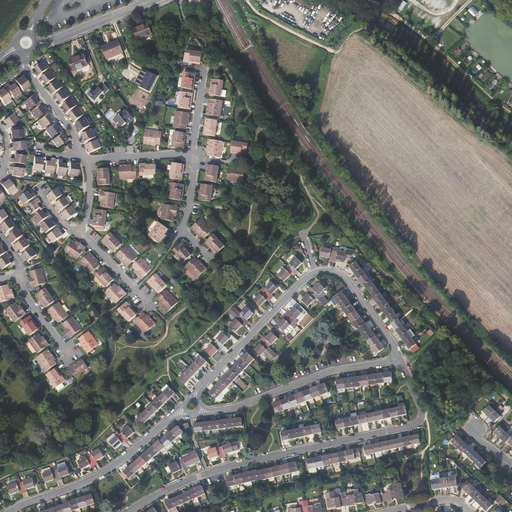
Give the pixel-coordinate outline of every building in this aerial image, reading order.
[(468,10),(475,16),(479,11),(473,5),(468,10)] [(139,40),(154,34),(149,23),(135,29),(139,40)] [(125,53),(120,40),(103,47),(108,59),(125,53)] [(186,50),(184,62),(190,62),(190,61),(201,62),(202,52),(186,50)] [(90,65),(85,54),(69,60),(73,72),(90,65)] [(37,77),(49,68),(44,61),(34,68),(36,71),(34,72),(37,77)] [(135,85),(151,92),(159,75),(143,67),(135,85)] [(46,84),(56,77),(51,70),(39,79),(42,83),(44,82),(46,84)] [(484,82),(491,74),(488,70),(480,78),(484,82)] [(192,89),(193,79),(195,79),(196,73),(184,72),(183,78),(180,77),(178,87),(192,89)] [(22,75),(18,78),(17,77),(14,79),(23,91),(30,85),(22,75)] [(212,78),(211,85),(213,85),(211,95),(221,96),(222,91),(223,80),(212,78)] [(494,79),(488,87),(492,90),(498,81),(494,79)] [(63,87),(58,80),(48,87),(50,89),(48,91),(51,95),(63,87)] [(13,83),(9,86),(8,83),(4,85),(14,98),(21,92),(13,83)] [(104,91),(106,93),(110,88),(104,83),(96,92),(90,86),(85,91),(96,101),(104,91)] [(0,99),(3,103),(10,98),(3,88),(0,89),(0,99)] [(60,103),(70,96),(65,89),(53,98),(56,102),(58,101),(60,103)] [(189,109),(190,99),(192,99),(193,93),(181,91),(179,108),(189,109)] [(37,96),(35,93),(26,100),(23,102),(28,109),(38,102),(35,98),(37,96)] [(77,105),(72,98),(62,105),(64,108),(62,110),(65,114),(77,105)] [(210,106),(208,106),(207,115),(220,117),(223,100),(211,99),(210,102),(210,106)] [(45,106),(42,108),(39,104),(30,111),(35,119),(48,109),(45,106)] [(74,122),(84,115),(78,108),(67,116),(70,121),(72,119),(74,122)] [(129,122),(133,119),(126,110),(119,114),(120,115),(114,120),(117,124),(119,122),(122,126),(128,121),(129,122)] [(187,121),(189,122),(190,113),(176,111),(174,127),(186,129),(186,125),(187,121)] [(50,112),(37,121),(42,128),(52,121),(49,117),(52,115),(50,112)] [(6,129),(18,120),(13,113),(4,120),(7,124),(4,126),(6,129)] [(78,133),(90,125),(86,118),(75,125),(78,129),(76,130),(78,133)] [(208,119),(206,129),(205,129),(204,134),(215,136),(217,120),(208,119)] [(60,125),(58,126),(55,122),(45,130),(50,137),(62,129),(60,125)] [(10,139),(24,137),(23,128),(10,130),(11,135),(9,135),(10,139)] [(83,143),(97,137),(93,129),(81,134),(84,139),(82,140),(83,143)] [(153,145),(153,143),(157,144),(160,144),(162,132),(146,130),(144,144),(153,145)] [(175,131),(172,147),(184,149),(184,143),(183,143),(185,133),(175,131)] [(66,135),(65,136),(62,132),(52,140),(57,147),(68,139),(66,135)] [(102,147),(98,139),(85,146),(86,149),(88,148),(90,153),(102,147)] [(207,148),(209,148),(208,152),(208,156),(220,158),(222,141),(209,139),(207,148)] [(11,151),(25,149),(24,140),(12,142),(12,147),(11,147),(11,151)] [(241,153),(241,154),(247,155),(249,144),(232,142),(231,151),(241,153)] [(10,162),(25,164),(26,155),(15,153),(14,158),(11,158),(10,162)] [(34,155),(32,169),(41,171),(43,158),(40,158),(38,157),(38,156),(34,155)] [(51,158),(51,161),(46,161),(44,172),(53,174),(55,158),(51,158)] [(58,159),(56,174),(64,175),(66,164),(61,163),(62,159),(58,159)] [(70,160),(68,175),(76,176),(78,164),(73,163),(74,161),(73,161),(70,160)] [(181,174),(183,164),(173,162),(170,178),(182,180),(183,174),(181,174)] [(140,175),(157,174),(156,165),(145,165),(145,164),(140,164),(140,175)] [(136,166),(132,166),(128,166),(128,165),(119,165),(120,179),(137,178),(136,166)] [(219,166),(209,165),(207,175),(206,175),(205,180),(216,182),(219,166)] [(23,177),(25,168),(9,166),(9,170),(12,170),(11,175),(23,177)] [(245,168),(236,167),(236,169),(232,168),(229,168),(227,180),(243,182),(245,168)] [(109,168),(99,169),(100,179),(98,179),(98,185),(110,184),(109,168)] [(0,183),(8,194),(16,189),(9,180),(8,179),(4,182),(3,181),(0,182),(0,183)] [(182,190),(183,190),(184,184),(173,183),(170,199),(180,200),(182,190)] [(201,194),(200,194),(199,200),(210,202),(213,185),(203,184),(201,194)] [(49,194),(51,197),(48,199),(49,199),(52,203),(63,194),(58,187),(49,194)] [(19,198),(24,205),(36,196),(35,194),(34,192),(31,195),(28,191),(19,198)] [(101,191),(100,198),(103,198),(102,201),(101,207),(113,208),(115,193),(101,191)] [(59,213),(70,204),(65,197),(55,204),(57,206),(55,208),(56,209),(59,213)] [(26,207),(31,214),(41,207),(38,203),(41,201),(38,198),(26,207)] [(177,213),(178,206),(164,204),(162,219),(173,221),(174,215),(174,213),(177,213)] [(77,213),(72,206),(60,215),(63,218),(63,219),(66,217),(68,220),(77,213)] [(0,222),(9,216),(4,209),(0,211),(0,222)] [(96,215),(95,225),(104,227),(107,211),(95,209),(95,215),(96,215)] [(33,217),(38,224),(51,215),(49,213),(48,212),(46,214),(43,210),(33,217)] [(41,226),(46,233),(56,225),(54,222),(54,221),(55,220),(53,217),(41,226)] [(5,230),(7,233),(16,226),(11,218),(0,226),(0,228),(2,231),(3,232),(5,230)] [(199,233),(201,236),(204,238),(212,230),(201,218),(191,228),(197,234),(199,233)] [(159,242),(162,237),(161,236),(167,228),(159,222),(149,235),(159,242)] [(60,227),(48,235),(54,242),(64,235),(61,231),(62,230),(60,227)] [(12,244),(23,235),(18,228),(9,235),(11,238),(8,239),(10,242),(12,244)] [(110,232),(102,240),(106,244),(107,243),(114,251),(122,244),(110,232)] [(225,246),(214,234),(205,242),(209,246),(210,245),(217,253),(225,246)] [(19,249),(21,252),(30,245),(25,238),(14,247),(17,251),(19,249)] [(80,243),(79,245),(76,244),(72,241),(65,250),(78,259),(86,247),(80,243)] [(186,246),(181,242),(173,250),(184,262),(191,255),(184,247),(186,246)] [(114,251),(107,243),(106,244),(113,252),(114,251)] [(126,245),(116,255),(122,261),(123,260),(126,263),(128,266),(137,257),(126,245)] [(217,253),(210,245),(209,246),(216,254),(217,253)] [(193,254),(186,246),(184,247),(191,255),(193,254)] [(38,254),(32,247),(20,256),(21,257),(23,260),(24,260),(26,259),(28,261),(38,254)] [(330,251),(330,250),(321,248),(320,257),(328,259),(328,261),(331,262),(333,251),(330,251)] [(331,262),(335,263),(335,260),(344,262),(346,253),(337,251),(337,252),(333,251),(331,262)] [(91,274),(100,265),(97,262),(95,260),(96,258),(90,252),(80,262),(91,274)] [(11,256),(9,253),(0,260),(0,266),(2,270),(12,263),(9,259),(11,257),(11,256)] [(197,278),(207,268),(201,262),(199,263),(197,260),(194,257),(185,266),(197,278)] [(294,257),(288,264),(289,265),(286,267),(294,274),(296,272),(294,270),(301,264),(294,257)] [(139,272),(137,274),(141,279),(151,269),(141,258),(133,266),(137,270),(139,272)] [(353,274),(360,269),(355,262),(348,267),(353,274)] [(114,279),(107,272),(108,271),(104,267),(95,275),(107,286),(114,279)] [(284,270),(283,269),(277,275),(283,282),(289,275),(291,277),(294,274),(286,267),(284,270)] [(41,268),(30,271),(32,277),(33,280),(30,281),(32,287),(34,287),(46,283),(41,268)] [(358,280),(365,275),(360,269),(353,274),(358,280)] [(114,279),(115,278),(108,271),(107,272),(114,279)] [(159,271),(148,282),(152,286),(153,285),(160,292),(167,285),(160,278),(164,275),(159,271)] [(365,275),(358,280),(362,286),(363,286),(369,281),(365,275)] [(368,292),(375,287),(370,281),(369,281),(363,286),(368,292)] [(336,287),(339,292),(347,288),(344,282),(336,287)] [(270,283),(264,289),(265,290),(262,292),(270,300),(272,297),(270,295),(276,289),(270,283)] [(315,298),(317,295),(318,296),(324,289),(318,283),(311,289),(309,288),(307,290),(315,298)] [(0,297),(1,302),(15,298),(13,292),(10,293),(10,290),(8,284),(0,286),(0,297)] [(127,293),(122,288),(120,290),(118,288),(114,284),(106,292),(116,303),(127,293)] [(160,292),(153,285),(152,286),(159,293),(160,292)] [(372,298),(379,293),(375,287),(368,292),(372,298)] [(45,288),(36,295),(39,299),(41,299),(47,307),(55,301),(45,288)] [(300,301),(307,307),(313,301),(312,300),(315,298),(307,290),(304,293),(306,295),(300,301)] [(168,312),(178,302),(166,291),(158,299),(160,301),(163,304),(162,306),(168,312)] [(259,307),(265,300),(267,302),(270,300),(262,292),(260,295),(259,294),(253,301),(259,307)] [(338,304),(345,298),(341,292),(333,298),(338,304)] [(377,305),(384,300),(379,293),(372,298),(377,305)] [(350,305),(345,298),(338,304),(342,310),(350,305)] [(382,311),(389,306),(384,300),(377,305),(382,311)] [(54,316),(56,320),(59,323),(68,315),(59,302),(48,310),(53,317),(54,316)] [(136,315),(129,307),(130,306),(126,302),(118,310),(129,322),(136,315)] [(15,322),(27,313),(23,308),(20,309),(19,307),(15,303),(6,309),(15,322)] [(355,311),(350,305),(342,310),(347,317),(355,311)] [(136,315),(137,314),(130,306),(129,307),(136,315)] [(386,317),(393,312),(389,306),(382,311),(386,317)] [(230,310),(238,317),(240,315),(240,314),(233,308),(230,310)] [(246,321),(252,314),(246,308),(240,314),(240,315),(238,317),(245,325),(248,322),(246,321)] [(283,315),(291,322),(293,320),(294,321),(300,314),(294,308),(287,314),(285,313),(283,315)] [(228,313),(235,319),(235,320),(238,317),(230,310),(228,313)] [(359,318),(355,311),(347,317),(352,323),(359,318)] [(393,312),(386,317),(391,324),(397,319),(398,319),(393,312)] [(150,317),(148,318),(146,316),(143,313),(134,321),(146,333),(156,324),(150,317)] [(281,318),(283,320),(276,326),(283,332),(289,326),(288,325),(291,322),(283,315),(281,318)] [(38,329),(32,321),(34,320),(30,316),(21,322),(30,335),(38,329)] [(81,329),(72,317),(63,323),(66,328),(68,330),(66,332),(70,338),(81,329)] [(229,326),(235,332),(241,326),(243,327),(245,325),(238,317),(235,320),(235,319),(229,326)] [(359,318),(352,323),(356,330),(357,329),(364,324),(359,318)] [(395,331),(402,326),(397,319),(391,324),(390,324),(395,331)] [(294,326),(291,322),(288,325),(289,326),(283,332),(285,334),(287,333),(294,326)] [(357,329),(362,335),(369,330),(365,323),(364,324),(357,329)] [(400,337),(406,332),(402,326),(395,331),(400,337)] [(362,335),(366,342),(374,336),(369,330),(362,335)] [(98,345),(89,331),(79,339),(81,342),(83,345),(82,346),(87,353),(98,345)] [(404,343),(411,338),(406,332),(400,337),(404,343)] [(222,333),(215,340),(216,340),(214,343),(221,350),(224,348),(222,346),(228,339),(222,333)] [(270,345),(276,339),(270,333),(264,339),(262,337),(259,340),(267,347),(269,345),(270,345)] [(43,340),(41,338),(38,334),(29,340),(38,353),(50,344),(46,339),(43,340)] [(366,342),(371,348),(379,342),(374,336),(366,342)] [(409,350),(416,345),(411,338),(404,343),(409,350)] [(259,340),(257,342),(259,344),(253,351),(259,357),(262,354),(265,350),(267,347),(259,340)] [(383,349),(379,342),(371,348),(376,354),(383,349)] [(211,345),(204,351),(211,357),(217,351),(219,353),(221,350),(214,343),(211,345)] [(265,350),(262,354),(264,357),(267,357),(272,361),(276,356),(267,347),(265,350)] [(54,360),(52,357),(53,356),(48,349),(37,357),(47,371),(57,364),(54,360)] [(253,360),(246,353),(241,359),(248,366),(253,360)] [(206,363),(200,357),(194,363),(200,368),(206,363)] [(74,366),(73,364),(68,368),(75,377),(89,368),(83,359),(74,366)] [(236,365),(242,371),(248,366),(241,359),(236,365)] [(189,368),(195,374),(200,368),(194,363),(189,368)] [(242,371),(236,365),(230,370),(237,377),(242,371)] [(195,374),(189,368),(183,374),(189,380),(195,374)] [(66,381),(62,376),(61,377),(55,369),(47,375),(57,388),(66,381)] [(237,377),(230,370),(225,376),(231,383),(237,377)] [(382,374),(384,383),(392,382),(390,373),(382,374)] [(189,380),(183,374),(178,380),(184,385),(189,380)] [(384,383),(382,374),(375,375),(376,385),(384,383)] [(376,385),(375,375),(367,376),(368,386),(376,385)] [(231,383),(225,376),(219,382),(226,388),(231,383)] [(367,376),(359,377),(360,387),(368,386),(367,376)] [(231,389),(240,379),(238,377),(228,387),(231,389)] [(359,377),(351,378),(353,388),(360,387),(359,377)] [(351,378),(343,380),(345,389),(353,388),(351,378)] [(337,390),(345,389),(343,380),(335,381),(337,390)] [(214,387),(221,394),(226,388),(219,382),(214,387)] [(327,393),(324,384),(316,387),(320,396),(327,393)] [(214,387),(208,393),(215,400),(221,394),(214,387)] [(309,390),(312,399),(320,396),(316,387),(309,390)] [(163,393),(169,399),(175,394),(169,388),(163,393)] [(312,399),(309,390),(302,393),(305,402),(312,399)] [(157,399),(163,405),(169,399),(163,393),(157,399)] [(294,396),(298,405),(305,402),(302,393),(294,396)] [(223,396),(221,394),(215,400),(218,403),(224,397),(223,396)] [(298,405),(294,396),(287,399),(291,408),(298,405)] [(152,404),(158,410),(163,405),(157,399),(152,404)] [(280,402),(283,411),(291,408),(287,399),(280,402)] [(280,402),(272,405),(276,414),(283,411),(280,402)] [(158,410),(152,404),(146,410),(152,416),(158,410)] [(484,412),(489,417),(495,411),(491,407),(490,406),(484,412)] [(504,409),(500,406),(498,408),(495,411),(489,417),(495,423),(501,417),(498,414),(504,409)] [(396,408),(398,417),(406,415),(404,407),(396,408)] [(390,418),(398,417),(396,408),(389,410),(390,418)] [(140,415),(146,421),(152,416),(146,410),(140,415)] [(389,410),(381,412),(383,420),(390,418),(389,410)] [(381,412),(373,413),(375,422),(383,420),(381,412)] [(373,413),(366,415),(367,423),(375,422),(373,413)] [(146,421),(140,415),(135,421),(141,427),(146,421)] [(366,415),(358,417),(360,425),(367,423),(366,415)] [(358,417),(350,418),(352,426),(360,425),(358,417)] [(350,418),(342,420),(344,428),(352,426),(350,418)] [(240,419),(233,420),(233,428),(241,427),(240,419)] [(226,429),(233,428),(233,420),(225,421),(226,429)] [(335,422),(336,430),(344,428),(342,420),(335,422)] [(210,431),(218,430),(217,421),(209,422),(210,431)] [(218,430),(226,429),(225,421),(217,421),(218,430)] [(202,432),(210,431),(209,422),(201,423),(202,432)] [(202,432),(201,423),(193,424),(194,433),(202,432)] [(311,427),(313,435),(321,433),(319,425),(311,427)] [(494,432),(500,438),(506,432),(500,426),(494,432)] [(133,433),(127,427),(121,432),(121,433),(119,435),(126,443),(128,441),(127,439),(133,433)] [(171,432),(177,438),(183,433),(178,427),(171,432)] [(313,435),(311,427),(304,428),(305,437),(313,435)] [(305,437),(304,428),(296,430),(298,438),(305,437)] [(298,438),(296,430),(288,432),(290,440),(298,438)] [(166,437),(171,444),(177,438),(171,432),(166,437)] [(281,433),(282,442),(290,440),(288,432),(281,433)] [(500,438),(506,444),(508,442),(511,437),(506,432),(500,438)] [(109,443),(115,450),(121,444),(123,446),(126,443),(119,435),(116,438),(115,437),(109,443)] [(451,441),(457,447),(462,441),(457,435),(451,441)] [(410,437),(412,445),(419,444),(417,436),(410,437)] [(171,444),(166,437),(160,442),(164,448),(165,449),(171,444)] [(402,439),(404,447),(412,445),(410,437),(402,439)] [(404,447),(402,439),(395,441),(396,449),(404,447)] [(387,442),(389,450),(396,449),(395,441),(387,442)] [(457,447),(462,452),(463,451),(468,446),(462,441),(457,447)] [(160,442),(159,442),(153,447),(158,453),(164,448),(160,442)] [(389,450),(387,442),(379,444),(381,452),(389,450)] [(231,443),(222,446),(223,447),(219,448),(223,458),(226,457),(225,454),(233,452),(231,443)] [(371,446),(373,454),(381,452),(379,444),(371,446)] [(463,451),(469,457),(475,451),(469,445),(468,446),(463,451)] [(373,454),(371,446),(363,447),(365,456),(373,454)] [(158,453),(153,447),(147,452),(152,458),(158,453)] [(216,449),(216,448),(207,451),(210,459),(218,457),(219,459),(223,458),(219,448),(216,449)] [(99,449),(91,454),(92,454),(89,456),(94,465),(97,464),(96,461),(103,457),(99,449)] [(347,462),(354,460),(354,458),(353,452),(352,451),(345,452),(347,462)] [(469,457),(475,462),(481,456),(475,451),(469,457)] [(141,457),(146,463),(152,458),(147,452),(141,457)] [(347,462),(345,452),(337,454),(339,463),(347,462)] [(329,456),(331,465),(339,463),(337,454),(329,456)] [(86,458),(85,457),(77,462),(82,469),(90,465),(91,467),(94,465),(89,456),(86,458)] [(191,456),(183,459),(183,460),(180,462),(185,472),(188,470),(186,467),(195,464),(191,456)] [(331,465),(329,456),(322,457),(324,466),(331,465)] [(475,462),(480,468),(486,462),(481,456),(475,462)] [(146,463),(141,457),(135,462),(141,469),(146,463)] [(314,459),(316,468),(324,466),(322,457),(314,459)] [(316,468),(314,459),(306,461),(308,470),(316,468)] [(57,465),(53,466),(55,470),(58,469),(58,468),(66,466),(65,462),(57,465)] [(129,467),(135,474),(141,469),(135,462),(129,467)] [(177,463),(177,462),(168,466),(172,474),(180,470),(181,473),(185,472),(180,462),(177,463)] [(297,472),(295,463),(287,465),(290,474),(297,472)] [(290,474),(287,465),(280,467),(282,476),(290,474)] [(58,468),(58,469),(55,470),(58,481),(61,480),(60,477),(69,474),(66,466),(58,468)] [(123,473),(129,479),(135,474),(129,467),(123,473)] [(272,468),(274,478),(282,476),(280,467),(272,468)] [(274,478),(272,468),(264,470),(266,479),(274,478)] [(55,470),(51,472),(51,471),(43,473),(45,482),(54,479),(55,482),(58,481),(55,470)] [(258,480),(259,481),(266,479),(264,470),(257,472),(258,480)] [(249,473),(251,482),(258,480),(257,472),(256,471),(249,473)] [(241,475),(243,484),(251,482),(249,473),(241,475)] [(243,484),(241,475),(233,476),(236,486),(243,484)] [(431,477),(431,481),(433,489),(441,488),(439,480),(439,475),(431,477)] [(226,478),(228,488),(236,486),(233,476),(226,478)] [(455,477),(447,478),(448,487),(456,486),(455,477)] [(32,478),(23,481),(20,482),(23,493),(27,492),(26,489),(34,486),(32,478)] [(441,488),(448,487),(447,478),(439,480),(441,488)] [(16,484),(16,483),(8,486),(11,494),(19,491),(20,494),(23,493),(20,482),(16,484)] [(464,488),(469,494),(475,488),(470,482),(464,488)] [(386,495),(382,495),(384,502),(387,502),(387,503),(392,502),(391,499),(395,498),(395,500),(404,498),(400,484),(397,485),(398,489),(393,491),(393,492),(385,494),(386,495)] [(194,490),(197,497),(205,494),(201,486),(194,490)] [(89,487),(82,489),(84,496),(91,493),(89,487)] [(469,494),(475,499),(481,493),(475,488),(469,494)] [(197,497),(194,490),(187,493),(190,500),(197,497)] [(180,496),(183,504),(190,500),(187,493),(180,496)] [(475,499),(481,505),(487,499),(481,493),(475,499)] [(339,500),(335,500),(334,495),(326,496),(328,510),(332,509),(332,508),(336,507),(336,509),(341,509),(341,508),(344,507),(342,494),(338,495),(339,500)] [(362,495),(358,495),(353,496),(354,497),(346,499),(345,494),(342,494),(344,507),(347,507),(347,508),(352,507),(351,505),(355,504),(355,505),(364,504),(362,495)] [(94,504),(91,495),(84,497),(87,506),(94,504)] [(381,503),(384,502),(382,495),(379,496),(379,495),(371,497),(371,496),(366,497),(368,506),(373,505),(372,504),(376,503),(377,505),(381,504),(381,503)] [(503,497),(500,495),(494,501),(497,504),(503,497)] [(183,504),(180,496),(173,499),(176,507),(183,504)] [(87,506),(84,497),(77,499),(79,508),(87,506)] [(506,500),(503,497),(497,504),(500,506),(506,500)] [(69,503),(72,511),(79,508),(77,499),(69,502),(69,503)] [(165,502),(169,510),(176,507),(173,499),(165,502)] [(492,504),(487,499),(481,505),(486,510),(492,504)] [(62,505),(64,511),(72,511),(69,503),(62,505)]
